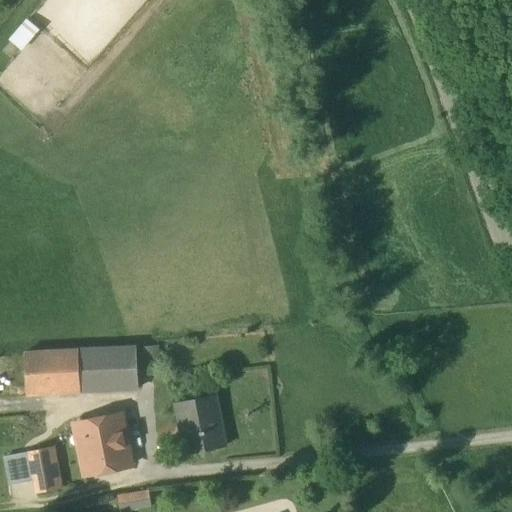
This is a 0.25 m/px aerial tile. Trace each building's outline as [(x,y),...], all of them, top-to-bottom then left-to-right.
[(40,30),(28,19),(9,41),(21,52),(40,30)] [(156,348),(137,349),(138,374),(157,372),(156,348)] [(97,377),(123,375),(122,349),(77,352),(79,388),(98,387),(97,377)] [(123,375),(138,374),(137,349),(122,349),(123,375)] [(80,393),(79,388),(77,352),(77,351),(23,354),(25,389),(26,396),(45,395),(80,393)] [(174,405),(184,455),(225,447),(225,445),(220,447),(210,399),(216,398),(215,397),(174,405)] [(225,445),(216,398),(210,399),(220,447),(225,445)] [(78,447),(83,476),(131,467),(121,416),(80,424),(85,446),(78,447)] [(73,426),(78,447),(85,446),(80,424),(73,426)] [(49,449),(29,453),(34,481),(36,494),(36,495),(57,490),(54,478),(49,449)] [(34,481),(29,453),(3,458),(7,485),(34,481)] [(117,497),(119,511),(123,511),(151,508),(148,492),(117,497)]
